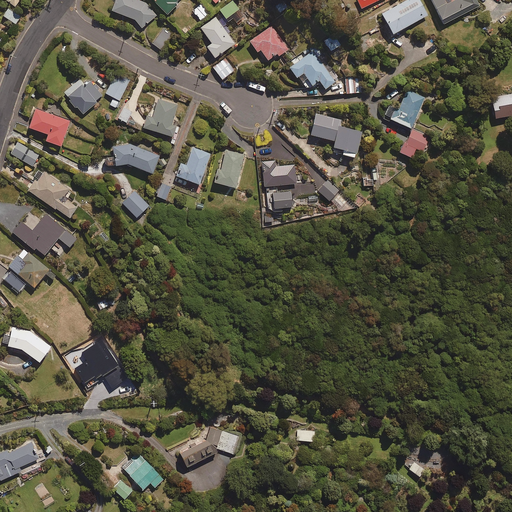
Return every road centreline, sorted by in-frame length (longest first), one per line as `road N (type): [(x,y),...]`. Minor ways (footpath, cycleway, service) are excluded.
road 1 (residential): [(253,106),(52,11)]
road 2 (residential): [(0,119),(15,74),(52,11)]
